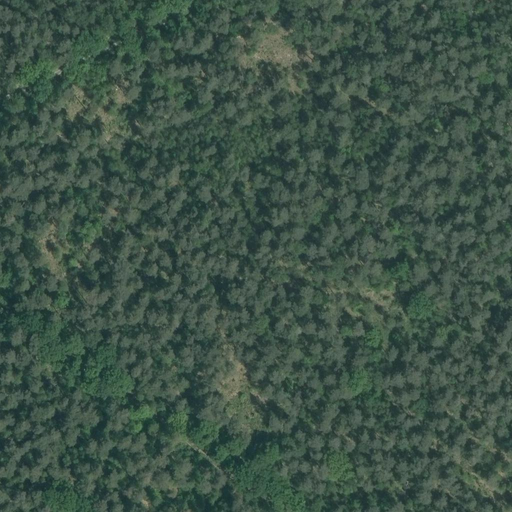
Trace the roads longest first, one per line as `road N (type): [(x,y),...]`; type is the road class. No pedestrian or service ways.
road 1 (track): [(0,304),(302,511)]
road 2 (track): [(193,0),(0,95)]
road 3 (track): [(41,511),(114,385)]
